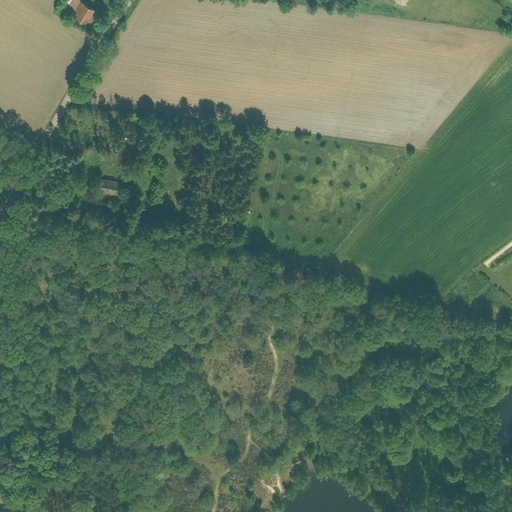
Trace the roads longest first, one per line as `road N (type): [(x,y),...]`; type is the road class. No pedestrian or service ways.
road 1 (track): [(486,511),(511,488),(511,3),(505,0)]
road 2 (track): [(0,209),(132,0)]
